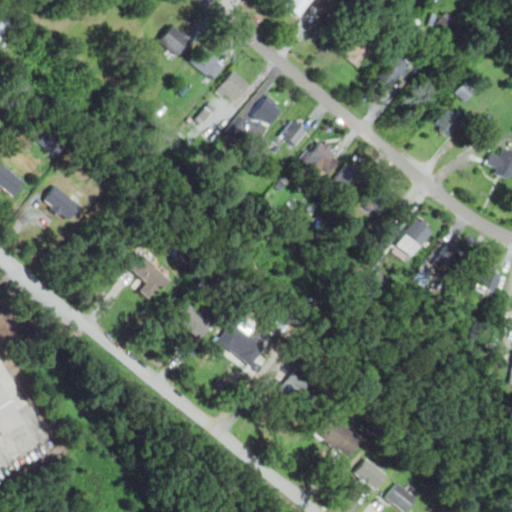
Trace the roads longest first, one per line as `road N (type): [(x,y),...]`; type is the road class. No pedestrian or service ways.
road 1 (residential): [(0,256),(318,511)]
road 2 (residential): [(207,0),(417,174),(511,236)]
